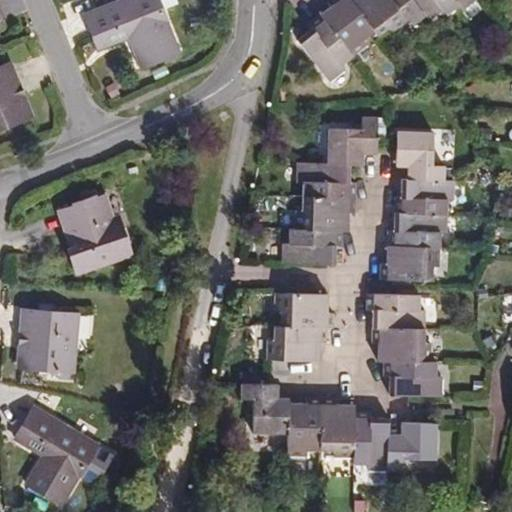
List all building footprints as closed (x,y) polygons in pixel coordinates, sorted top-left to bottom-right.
[(141,67),(178,52),(157,0),(119,0),(84,14),(96,46),(97,48),(108,44),(105,35),(131,25),(134,33),(128,35),(141,67)] [(339,64),(351,55),(366,44),(362,39),(373,30),(377,35),(388,27),(392,32),(407,20),(411,25),(423,15),(427,20),(442,9),(445,14),(457,5),(461,10),(474,0),(331,0),(333,3),(336,7),(332,10),(329,6),(307,23),(311,28),(314,32),(310,35),(307,31),(296,39),(328,80),(343,69),(339,64)] [(105,35),(108,44),(128,35),(134,33),(131,25),(105,35)] [(0,129),(31,117),(22,96),(16,98),(14,91),(19,89),(8,63),(0,65),(0,129)] [(16,98),(22,96),(19,89),(14,91),(16,98)] [(353,218),(354,180),(348,180),(343,180),(343,175),(348,175),(348,166),(361,166),(361,155),(375,155),(375,143),(385,143),(386,118),(360,118),(360,130),(327,129),(326,165),(296,165),(296,180),(302,180),(301,216),(295,216),(294,230),(288,230),(288,248),(282,248),(281,264),(333,265),(334,255),(329,255),(329,250),(334,250),(340,250),(340,232),(347,232),(347,223),(342,223),(342,218),(347,218),(353,218)] [(445,233),(446,214),(446,199),(452,199),(453,180),(443,180),(443,167),(431,167),(432,133),(396,132),(395,166),(407,166),(407,179),(400,179),(400,192),(405,192),(405,197),(400,197),(393,197),(393,226),(398,226),(398,231),(393,231),(386,231),(386,259),(391,259),(391,264),(386,264),(379,264),(379,279),(432,281),(432,266),(438,266),(439,233),(445,233)] [(70,257),(76,273),(130,255),(118,219),(112,221),(104,198),(61,212),(69,236),(72,235),(78,254),(70,257)] [(327,293),(274,293),(274,313),(281,313),(281,326),(274,326),(274,341),(268,341),(268,360),(320,361),(320,347),(315,347),(315,342),(320,342),(326,342),(327,327),(333,327),(333,312),(327,312),(322,312),(322,307),(327,307),(327,293)] [(371,315),(371,328),(371,343),(377,343),(382,343),(382,348),(377,348),(377,362),(382,362),(382,377),(389,377),(394,377),(393,382),(389,382),(388,395),(440,397),(441,377),(435,377),(435,362),(429,362),(429,344),(423,344),(424,310),(417,310),(418,295),(366,294),(365,310),(371,310),(376,311),(376,316),(371,315)] [(22,309),(17,368),(70,372),(75,313),(52,312),(52,304),(36,303),(35,310),(22,309)] [(371,411),(355,410),(356,404),(342,404),(342,409),(337,409),(337,404),(337,398),(307,398),(307,404),(307,409),(302,409),(302,404),(289,404),(289,399),(277,399),(277,385),(240,385),(240,400),(252,400),(252,434),(289,434),(289,456),(308,456),(308,450),(336,450),(336,456),(355,457),(355,463),(369,463),(369,469),(402,469),(402,457),(436,457),(437,421),(402,421),(402,433),(389,433),(389,417),(376,417),(376,422),(370,422),(371,417),(371,411)] [(25,484),(60,504),(96,444),(33,406),(14,437),(43,455),(25,484)]
